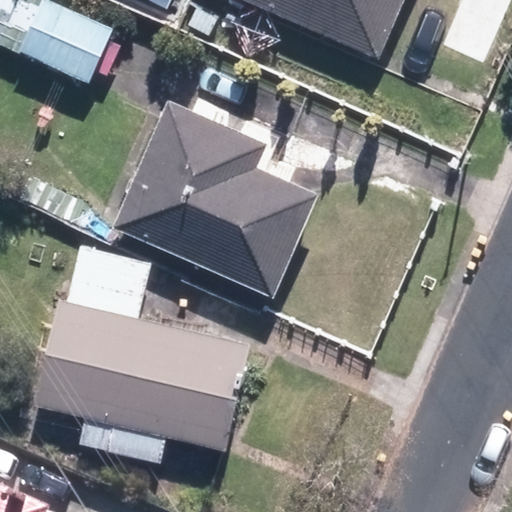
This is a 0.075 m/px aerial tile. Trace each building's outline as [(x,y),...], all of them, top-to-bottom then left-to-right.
[(112,30),(44,0),(21,52),(88,82),(112,30)] [(273,0),(399,54),(421,0),(273,0)] [(169,102),(116,226),(272,291),(313,194),(254,169),(265,143),(169,102)] [(87,237),(43,395),(95,409),(87,437),(173,461),(183,425),(239,440),(266,339),(158,309),(171,261),(87,237)] [(61,511),(64,507),(0,479),(0,511),(61,511)]
